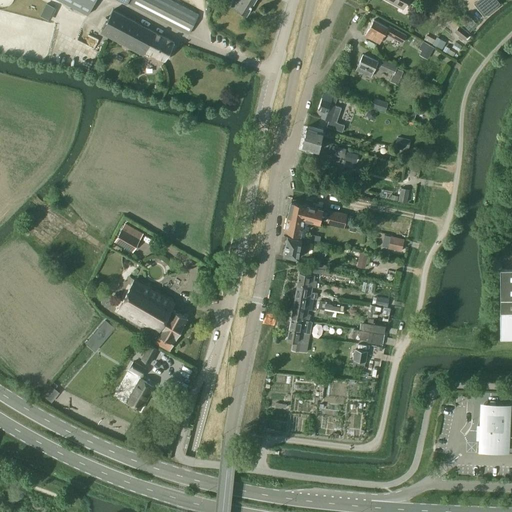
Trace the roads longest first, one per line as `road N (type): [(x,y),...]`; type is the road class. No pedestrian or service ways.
road 1 (unclassified): [(212,368),(193,395),(181,459),(258,470),(268,438),(360,448),(376,442),(424,269),(445,232),(461,110),(481,65)]
road 2 (secondary): [(452,511),(296,499),(186,478),(90,442),(0,393)]
road 3 (unclassified): [(212,368),(272,70),(294,0)]
road 4 (unclassified): [(222,511),(277,170)]
road 5 (secondary): [(0,420),(112,476),(232,511)]
road 6 (residential): [(277,170),(338,0)]
road 7 (unclassified): [(277,170),(312,0)]
